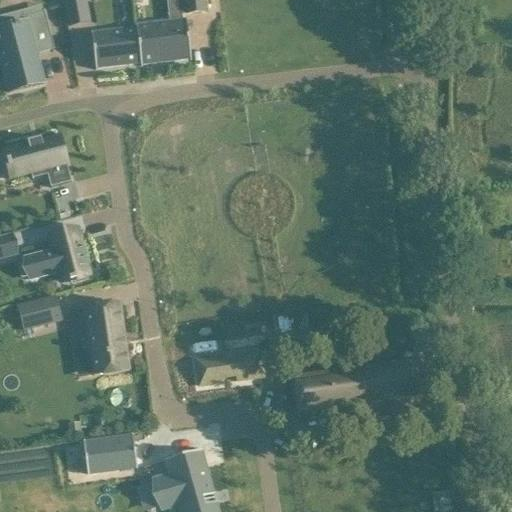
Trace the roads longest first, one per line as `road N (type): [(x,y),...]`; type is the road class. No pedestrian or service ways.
road 1 (residential): [(273,511),(256,419),(225,411),(167,416),(143,264),(124,237),(106,103)]
road 2 (unclassified): [(491,511),(482,431),(428,200),(429,67)]
road 3 (residential): [(429,67),(106,103)]
